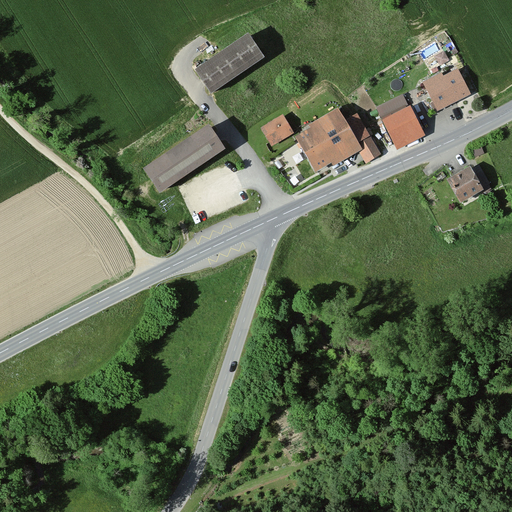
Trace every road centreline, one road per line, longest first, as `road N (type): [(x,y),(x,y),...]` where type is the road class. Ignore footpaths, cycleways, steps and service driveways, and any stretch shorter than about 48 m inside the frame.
road 1 (tertiary): [(268,221),(203,448),(170,511)]
road 2 (tertiary): [(0,352),(268,221)]
road 3 (tertiary): [(268,221),(511,109)]
road 4 (track): [(0,108),(106,206),(149,276)]
